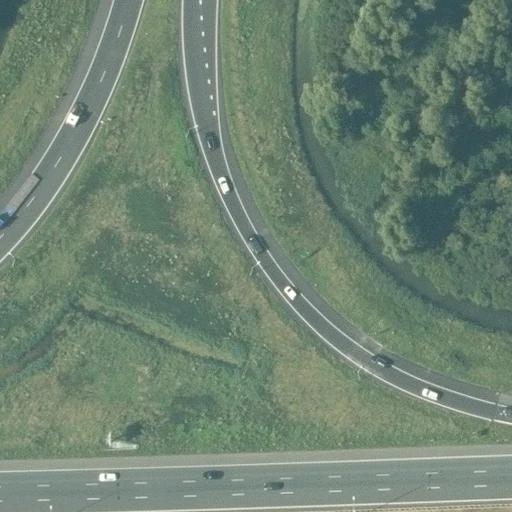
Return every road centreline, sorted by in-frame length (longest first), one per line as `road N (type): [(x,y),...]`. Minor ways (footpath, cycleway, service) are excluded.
road 1 (motorway): [(511,419),(405,387),(338,345),(285,293),(252,246),(203,127),(199,0)]
road 2 (motorway): [(511,480),(0,497)]
road 3 (motorway): [(127,0),(84,116),(0,235)]
